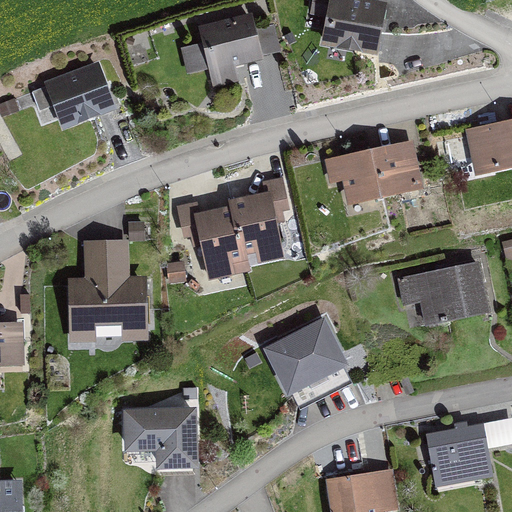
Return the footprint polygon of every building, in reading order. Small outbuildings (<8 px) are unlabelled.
[(383,7),(347,0),(332,0),(325,42),(374,51),(383,7)] [(249,18),(202,29),(212,68),(259,57),(249,18)] [(96,67),(49,85),(64,125),(111,107),(96,67)] [(511,123),(470,132),(476,159),(491,155),(494,169),(511,164),(511,123)] [(409,146),(342,161),(351,200),(418,185),(409,146)] [(233,209),(242,252),(243,252),(279,244),(274,220),(280,219),(278,209),(286,207),(281,181),(265,184),(267,195),(232,203),(233,209)] [(247,269),(243,252),(242,252),(233,209),(197,216),(195,205),(180,209),(185,235),(193,233),(196,243),(202,242),(210,277),(247,269)] [(120,245),(91,245),(92,285),(72,285),(73,326),(93,325),(93,337),(123,336),(123,324),(143,324),(142,283),(122,284),(120,245)] [(486,310),(476,263),(400,279),(405,303),(422,300),(427,322),(441,319),(441,322),(447,320),(446,318),(486,310)] [(325,373),(343,364),(323,323),(269,350),(289,391),(307,382),(311,390),(329,381),(325,373)] [(0,364),(19,363),(18,325),(0,325),(0,364)] [(193,411),(127,413),(128,448),(159,447),(160,472),(194,471),(193,411)] [(426,436),(434,477),(473,470),(474,478),(492,475),(483,426),(426,436)] [(375,511),(375,509),(394,507),(391,494),(373,496),(370,477),(331,483),(335,511),(375,511)] [(0,511),(19,511),(18,487),(0,488),(0,511)]
